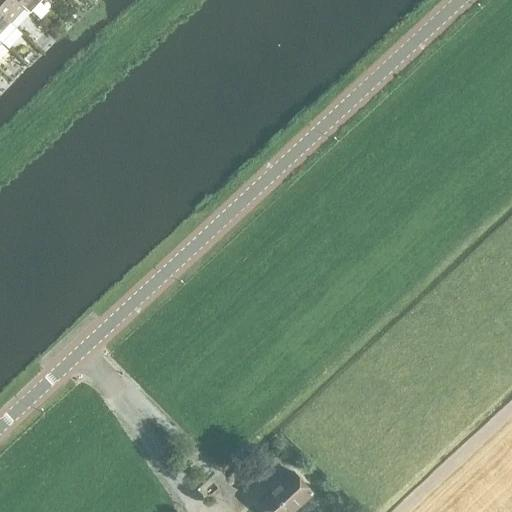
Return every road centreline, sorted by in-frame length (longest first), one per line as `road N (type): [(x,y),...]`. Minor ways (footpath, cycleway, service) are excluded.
road 1 (tertiary): [(0,429),(461,0)]
road 2 (track): [(405,511),(511,412)]
